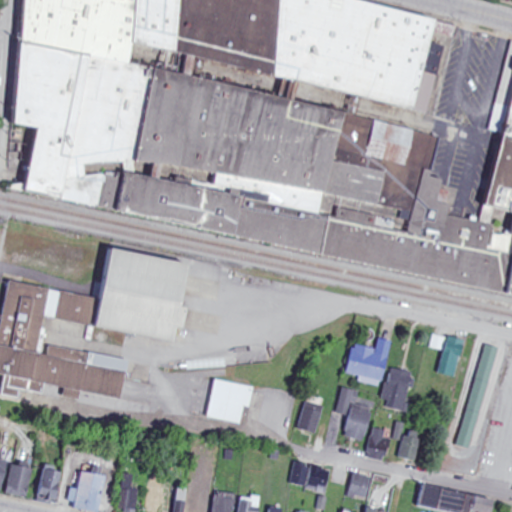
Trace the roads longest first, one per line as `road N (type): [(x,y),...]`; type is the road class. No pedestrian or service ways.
road 1 (residential): [(511,493),(295,448)]
road 2 (residential): [(511,337),(356,303)]
road 3 (residential): [(0,152),(8,0)]
